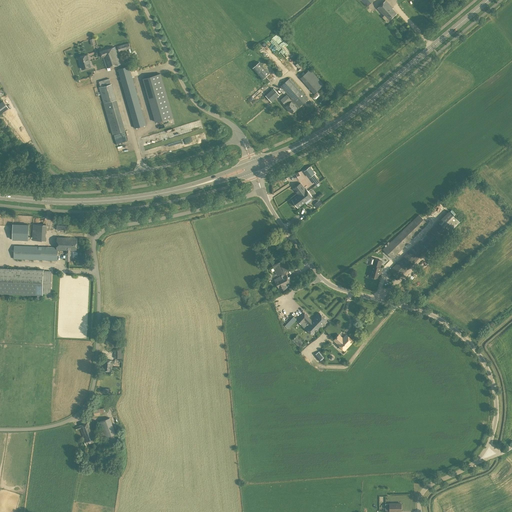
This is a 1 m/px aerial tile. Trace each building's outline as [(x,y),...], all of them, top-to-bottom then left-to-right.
[(387,22),(397,13),(392,8),(393,8),(385,0),(377,8),(383,16),(382,17),(387,22)] [(119,50),(132,48),(131,42),(118,45),(119,50)] [(100,52),(102,57),(103,57),(106,68),(120,64),(115,47),(100,52)] [(88,55),(79,58),(83,70),(91,67),(88,55)] [(252,68),(263,79),(269,73),(259,62),(252,68)] [(134,128),(146,125),(129,66),(117,69),(121,84),(134,128)] [(300,78),(314,94),(324,85),(310,69),(300,78)] [(160,74),(143,79),(155,122),(173,117),(160,74)] [(281,86),(292,99),(291,100),(287,95),(281,100),(286,106),(292,113),(308,99),(290,78),(281,86)] [(99,87),(103,103),(105,110),(112,134),(125,130),(118,106),(116,99),(116,100),(111,84),(110,80),(103,82),(102,81),(99,82),(101,87),(99,87)] [(279,95),(273,88),(266,95),(272,101),(279,95)] [(310,177),(314,174),(315,173),(310,167),(305,171),(310,177)] [(293,188),(298,194),(305,189),(301,183),(293,188)] [(306,188),(305,189),(298,194),(291,199),(298,208),(312,197),(306,188)] [(397,263),(389,270),(398,279),(406,272),(428,249),(430,252),(449,233),(455,227),(460,222),(459,222),(449,211),(438,222),(426,234),(428,236),(422,242),(420,240),(418,242),(397,263)] [(383,250),(392,259),(428,224),(426,222),(429,220),(423,214),(421,216),(419,214),(383,250)] [(47,240),(48,223),(33,223),(33,240),(47,240)] [(13,225),(12,239),(28,240),(28,225),(13,225)] [(57,261),(57,249),(66,250),(66,253),(65,261),(69,261),(70,254),(70,250),(76,250),(77,239),(57,238),(57,247),(14,246),(13,259),(57,261)] [(291,269),(286,259),(272,266),(274,269),(277,276),(281,274),(281,275),(274,279),(280,291),(287,288),(286,287),(291,283),(285,272),(291,269)] [(372,272),(371,277),(372,277),(372,278),(376,279),(376,278),(377,278),(382,261),(375,259),(373,265),(372,265),(370,272),(372,272)] [(43,270),(0,268),(0,293),(42,295),(42,294),(49,294),(50,271),(43,271),(43,270)] [(327,320),(319,313),(312,319),(304,313),(297,320),(301,324),(304,321),(308,324),(304,327),(312,335),(327,320)] [(292,340),(300,348),(305,343),(305,342),(297,334),(292,340)] [(343,338),(339,335),(334,340),(338,344),(337,344),(344,350),(353,341),(346,335),(343,338)] [(114,364),(115,361),(104,360),(103,371),(111,371),(112,364),(114,364)] [(103,408),(99,409),(93,410),(91,411),(92,414),(94,413),(94,417),(100,415),(100,413),(104,413),(103,408)] [(110,418),(98,422),(102,434),(97,435),(99,440),(106,437),(109,445),(117,442),(114,435),(116,434),(110,418)] [(86,445),(95,441),(93,435),(95,434),(90,421),(79,426),(76,427),(77,430),(80,429),(83,438),(86,445)] [(401,503),(389,503),(389,511),(385,511),(394,511),(401,511),(401,503)]
